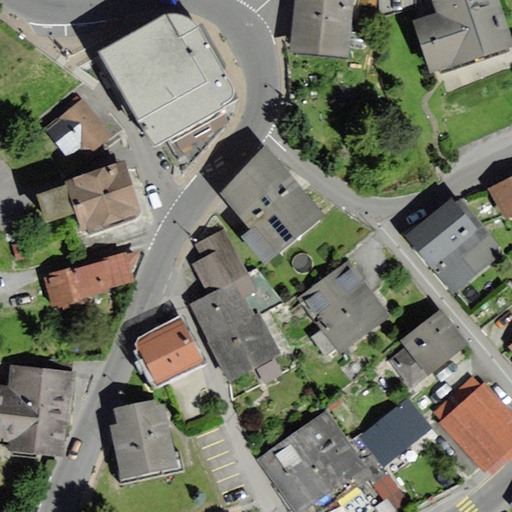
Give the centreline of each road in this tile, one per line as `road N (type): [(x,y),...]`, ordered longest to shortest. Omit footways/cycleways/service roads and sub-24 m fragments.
road 1 (residential): [(274,511),(172,281),(158,268)]
road 2 (tertiary): [(158,268),(55,511)]
road 3 (residential): [(370,216),(511,379)]
road 4 (tertiary): [(255,125),(190,206),(158,268)]
road 5 (residential): [(370,216),(511,157)]
road 6 (residential): [(255,125),(370,216)]
